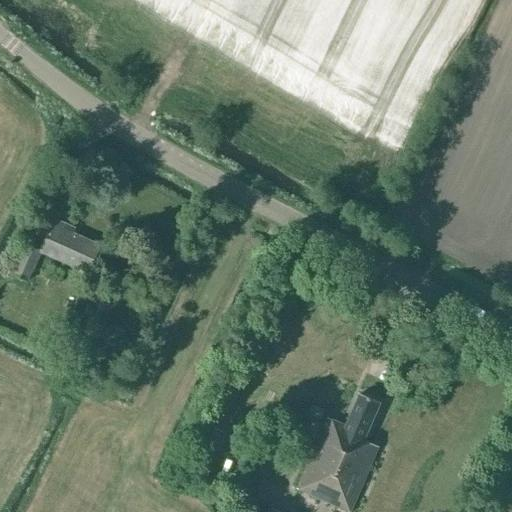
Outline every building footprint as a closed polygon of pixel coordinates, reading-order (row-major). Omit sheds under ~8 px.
[(88,273),(100,246),(65,231),(68,226),(55,220),(41,252),(88,273)] [(28,283),(40,253),(38,253),(39,250),(25,244),(12,276),(28,283)] [(364,441),(380,403),(360,394),(346,426),(328,419),(297,489),(347,511),(350,511),(378,447),(364,441)] [(321,420),(325,411),(312,405),(308,414),(321,420)] [(208,469),(225,436),(206,427),(189,460),(208,469)]
